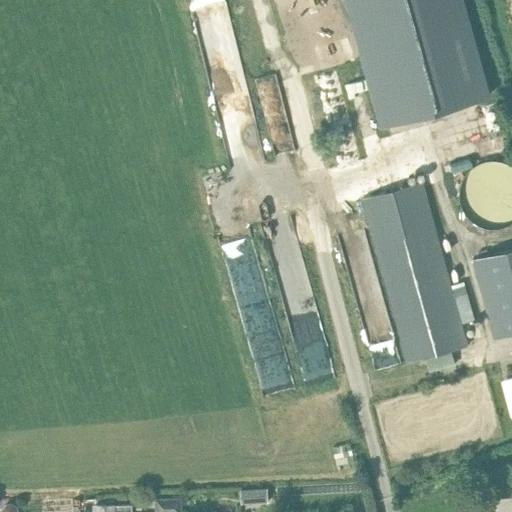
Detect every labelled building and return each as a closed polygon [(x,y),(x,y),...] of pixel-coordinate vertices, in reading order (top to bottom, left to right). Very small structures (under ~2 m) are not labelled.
[(349,0),(383,127),(490,97),(463,0),(349,0)] [(511,169),(510,167),(504,162),(499,159),(492,157),(485,157),(477,159),(473,160),(467,164),(463,168),(459,173),(456,178),(455,184),(454,190),(455,195),(457,203),(460,208),(464,213),(470,217),(476,220),(482,222),(487,222),(494,222),(500,220),(505,217),(510,213),(511,210),(511,169)] [(205,199),(231,194),(227,173),(201,178),(205,199)] [(423,180),(362,197),(407,361),(468,344),(463,323),(469,322),(473,316),(469,300),(457,304),(423,180)] [(511,247),(472,258),(494,337),(511,332),(511,247)] [(262,325),(259,314),(269,311),(256,268),(229,276),(245,330),(262,325)] [(351,442),(332,447),(338,470),(356,466),(351,442)] [(268,487),(240,489),(241,504),(269,503),(268,487)] [(95,505),(95,509),(95,511),(179,511),(179,498),(154,498),(154,511),(130,511),(131,505),(95,505)] [(4,504),(0,509),(0,511),(17,511),(16,507),(11,503),(4,504)]
